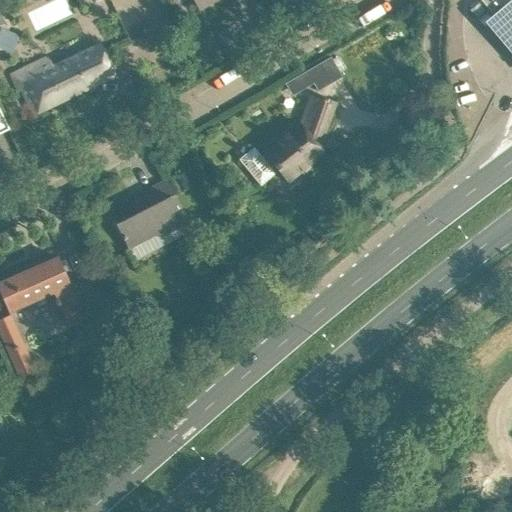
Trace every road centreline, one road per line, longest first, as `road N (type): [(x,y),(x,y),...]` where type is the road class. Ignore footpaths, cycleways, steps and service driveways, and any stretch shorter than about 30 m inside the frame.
road 1 (primary): [(484,178),(87,511)]
road 2 (primary): [(166,511),(511,222)]
road 3 (residential): [(0,211),(375,0)]
road 4 (unclassified): [(267,511),(282,467),(511,274)]
